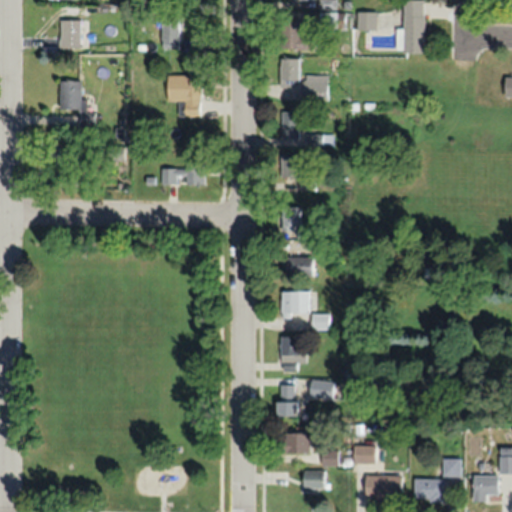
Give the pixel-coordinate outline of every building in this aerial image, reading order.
[(398,28),(398,52),(426,52),(425,0),(404,0),(405,28),(398,28)] [(377,12),(359,12),(359,29),(377,29),(377,12)] [(162,48),(180,48),(180,18),(162,18),(162,48)] [(314,49),(314,34),(302,34),(302,18),(285,18),(285,49),(314,49)] [(82,19),(62,19),(62,48),(82,48),(82,19)] [(300,58),(282,58),(282,83),(300,83),(300,58)] [(202,74),(169,74),(169,102),(179,102),(179,116),(202,116),(202,74)] [(329,75),(303,75),(303,100),(329,100),(329,75)] [(84,80),(60,80),(61,109),(80,109),(80,125),(95,125),(95,111),(84,111),(84,80)] [(300,111),(282,111),(282,138),(300,138),(300,111)] [(333,145),(332,133),(308,134),(309,146),(333,145)] [(301,155),(282,155),(282,178),(301,178),(301,155)] [(205,163),(186,163),(186,167),(161,167),(161,183),(205,183),(205,163)] [(301,207),(282,207),(282,231),(301,231),(301,207)] [(314,256),(287,256),(287,274),(314,274),(314,256)] [(282,315),(310,315),(310,290),(282,290),(282,315)] [(329,327),(329,314),(315,314),(315,327),(329,327)] [(282,370),(301,370),(301,364),(306,364),(306,335),(282,335),(282,370)] [(333,399),(335,383),(314,381),(312,396),(333,399)] [(298,384),(281,384),(281,417),(298,417),(298,384)] [(310,434),(285,434),(285,452),(310,452),(310,434)] [(356,462),(377,462),(377,445),(356,445),(356,462)] [(511,473),(511,445),(501,446),(501,473),(511,473)] [(444,476),(461,476),(461,458),(444,458),(444,476)] [(327,470),(305,470),(305,488),(327,488),(327,470)] [(403,474),(367,474),(367,498),(403,498),(403,474)] [(489,501),(489,495),(499,495),(499,475),(474,475),(474,501),(489,501)] [(446,478),(415,478),(415,501),(446,501),(446,478)]
